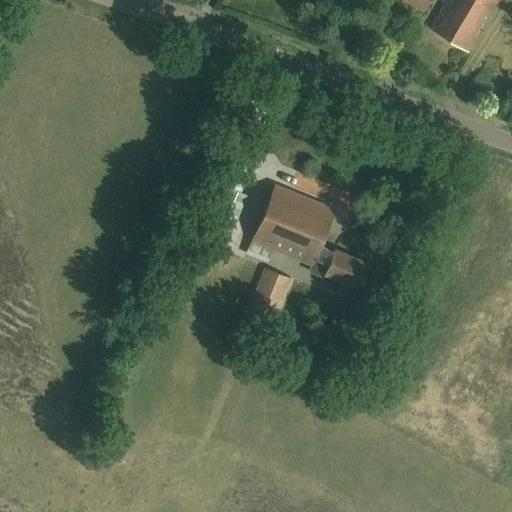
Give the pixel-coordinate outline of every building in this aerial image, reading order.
[(400,0),(423,13),(431,0),(400,0)] [(499,0),(446,0),(429,28),(469,51),(499,0)] [(228,150),(217,182),(242,192),(253,159),(228,150)] [(247,195),(242,192),(217,182),(215,181),(195,230),(226,244),(247,195)] [(324,276),(325,274),(359,288),(369,263),(335,249),(334,251),(320,245),(335,209),(274,184),(251,239),(310,264),(308,270),(324,276)] [(290,278),(264,267),(247,312),(272,323),(290,278)]
